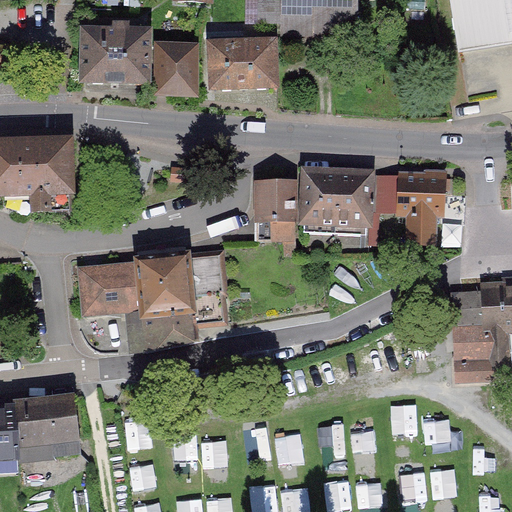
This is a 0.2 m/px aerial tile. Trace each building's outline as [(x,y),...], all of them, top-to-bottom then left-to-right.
[(347,0),(281,0),(281,32),(347,33),(347,0)] [(511,0),(457,0),(465,52),(511,45),(511,0)] [(138,37),(80,37),(79,86),(137,86),(138,37)] [(0,71),(13,69),(10,47),(0,48),(0,71)] [(268,49),(203,51),(204,102),(269,100),(268,49)] [(193,53),(154,52),(153,98),(192,99),(193,53)] [(65,143),(0,145),(0,197),(67,196),(65,143)] [(338,173),(303,173),(302,225),(337,226),(338,173)] [(373,174),(338,173),(337,226),(373,226),(373,174)] [(453,186),(394,186),(394,220),(412,219),(412,252),(439,252),(439,220),(453,220),(453,186)] [(293,192),(251,194),(254,244),(295,242),(293,192)] [(229,256),(76,273),(82,321),(127,316),(132,354),(202,346),(200,331),(237,327),(229,256)] [(511,289),(450,292),(454,386),(510,383),(507,335),(511,334),(511,289)] [(419,401),(391,403),(393,441),(421,439),(419,401)] [(0,464),(5,465),(87,464),(87,408),(47,408),(0,407),(0,464)] [(251,460),(276,456),(271,423),(246,427),(251,460)] [(379,447),(377,424),(350,425),(351,449),(379,447)] [(322,427),(323,454),(349,452),(348,426),(322,427)] [(305,433),(278,433),(277,460),(305,461),(305,433)] [(198,439),(175,441),(177,471),(199,470),(198,439)] [(204,480),(229,480),(229,439),(204,439),(204,480)] [(158,459),(133,461),(135,488),(159,487),(158,459)] [(428,459),(397,461),(399,502),(431,500),(428,459)] [(457,468),(431,469),(433,498),(459,496),(457,468)] [(354,508),(353,479),(327,479),(328,509),(354,508)] [(253,484),(253,511),(279,511),(280,484),(253,484)] [(282,488),(284,511),(313,511),(310,484),(282,488)] [(482,491),(484,511),(507,511),(505,489),(482,491)] [(207,497),(208,511),(234,511),(234,496),(207,497)] [(206,511),(205,497),(178,499),(178,511),(206,511)]
